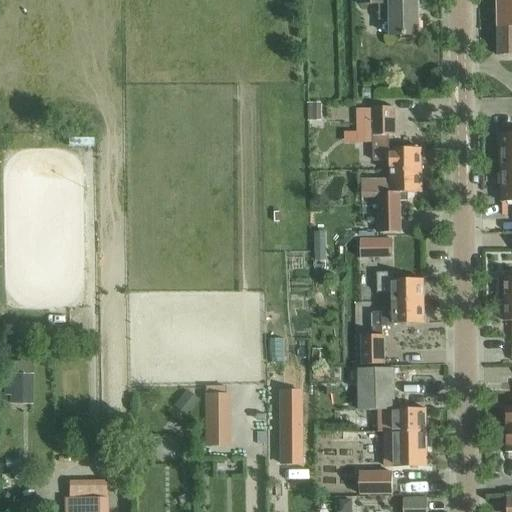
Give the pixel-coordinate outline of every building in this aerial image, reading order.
[(385,0),(357,0),(357,4),(379,4),(379,20),(390,20),(390,36),(419,36),(419,2),(385,3),(385,0)] [(511,0),(508,0),(498,0),(498,29),(511,28),(511,0)] [(511,28),(498,29),(499,56),(511,56),(511,28)] [(502,109),(500,85),(484,86),(486,110),(502,109)] [(325,89),(310,88),(310,108),(324,108),(325,89)] [(373,110),(357,110),(357,144),(374,144),(374,162),(389,162),(389,171),(422,171),(422,149),(392,150),(392,136),(395,136),(394,108),(373,109),(373,110)] [(511,168),(511,134),(500,135),(501,169),(511,168)] [(511,168),(501,169),(501,191),(502,203),(511,202),(511,168)] [(401,235),(400,194),(422,194),(422,171),(389,171),(389,181),(361,181),(362,214),(367,214),(367,228),(378,228),(378,235),(401,235)] [(391,239),(360,240),(361,258),(391,257),(391,239)] [(326,248),(315,248),(315,261),(326,261),(326,248)] [(391,293),(391,302),(423,301),(423,280),(392,280),(392,274),(377,274),(377,293),(391,293)] [(511,277),(503,278),(503,300),(511,300),(511,277)] [(511,300),(503,300),(503,322),(511,322),(511,300)] [(362,365),(384,365),(383,336),(382,336),(382,327),(393,327),(393,325),(424,324),(423,301),(391,302),(392,312),(380,313),(371,313),(372,336),(361,337),(362,365)] [(393,369),(358,370),(359,411),(379,411),(379,431),(385,431),(394,431),(425,431),(425,410),(394,411),(393,369)] [(32,376),(3,376),(3,398),(9,398),(9,406),(32,406),(32,376)] [(300,391),(280,392),(281,462),(301,462),(300,391)] [(186,392),(176,404),(188,413),(198,402),(186,392)] [(225,396),(204,396),(205,447),(225,447),(225,396)] [(350,399),(337,399),(337,412),(350,411),(350,399)] [(180,440),(180,421),(154,422),(155,441),(180,440)] [(394,431),(385,431),(386,467),(426,466),(426,454),(425,431),(394,431)] [(391,470),(361,470),(361,494),(392,494),(391,470)] [(63,511),(105,511),(105,485),(75,485),(75,498),(63,498),(63,511)] [(338,499),(337,511),(347,511),(351,509),(351,500),(338,499)] [(427,511),(427,499),(402,499),(402,511),(427,511)]
